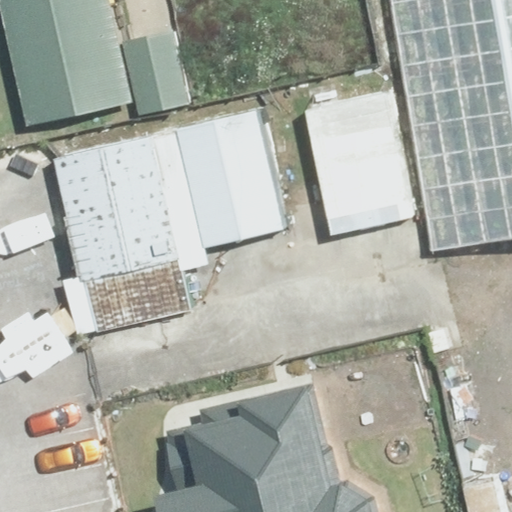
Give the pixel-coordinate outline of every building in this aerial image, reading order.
[(113,0),(2,0),(32,125),(136,101),(113,0)] [(511,0),(384,0),(428,242),(511,226),(511,0)] [(193,94),(173,19),(121,32),(139,108),(193,94)] [(392,83),(307,100),(333,232),(417,216),(392,83)] [(261,105),(56,152),(96,324),(194,302),(182,250),(289,225),(261,105)] [(337,401),(183,429),(194,497),(172,501),(174,511),(386,511),(387,502),(377,477),(349,460),(337,401)]
